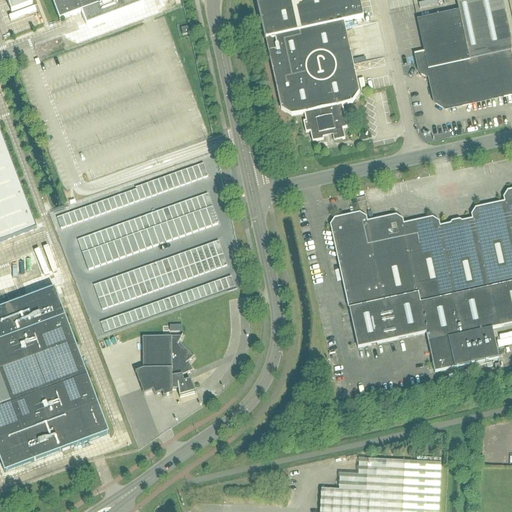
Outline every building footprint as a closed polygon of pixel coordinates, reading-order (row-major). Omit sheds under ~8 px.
[(30,0),(6,0),(12,14),(33,7),(30,0)] [(51,0),(60,22),(118,0),(51,0)] [(324,141),(323,138),(324,135),(323,134),(330,132),(331,133),(333,136),(334,143),(345,140),(343,130),(347,129),(343,107),(353,105),(359,94),(344,24),(363,20),(358,0),(260,0),(257,1),(281,111),(291,118),(304,115),(306,122),(303,123),(306,134),(310,133),(313,144),(324,141)] [(5,6),(0,7),(0,11),(6,30),(12,28),(5,6)] [(469,62),(459,12),(417,22),(424,55),(416,56),(420,73),(430,79),(435,104),(445,110),(511,95),(511,60),(510,53),(469,62)] [(190,36),(189,31),(188,29),(181,30),(182,37),(190,36)] [(0,244),(37,230),(0,131),(0,244)] [(203,165),(198,167),(202,180),(208,178),(203,165)] [(198,167),(192,169),(197,182),(202,180),(198,167)] [(192,169),(186,171),(191,184),(197,182),(192,169)] [(186,171),(181,173),(185,186),(191,184),(186,171)] [(181,173),(175,175),(180,188),(185,186),(181,173)] [(175,175),(169,177),(174,190),(180,188),(175,175)] [(169,177),(164,179),(168,192),(174,190),(169,177)] [(164,179),(158,181),(163,194),(168,192),(164,179)] [(158,181),(152,183),(157,196),(163,194),(158,181)] [(152,183),(147,185),(151,198),(157,196),(152,183)] [(147,185),(141,187),(146,200),(151,198),(147,185)] [(141,187),(135,189),(136,191),(140,202),(146,200),(141,187)] [(136,191),(130,193),(134,204),(140,202),(136,191)] [(426,334),(428,344),(435,374),(499,360),(492,330),(511,325),(511,192),(508,193),(504,199),(505,204),(476,210),(472,217),(473,221),(461,224),(460,226),(453,227),(451,226),(439,228),(438,223),(432,220),(403,226),(402,221),(396,217),(367,224),(366,219),(360,215),(335,221),(331,227),(358,350),(426,334)] [(130,193),(125,195),(129,206),(134,204),(130,193)] [(125,195),(119,197),(123,208),(129,206),(125,195)] [(208,195),(202,197),(207,211),(212,209),(208,195)] [(119,197),(113,199),(117,211),(123,208),(119,197)] [(202,197),(196,199),(201,213),(206,211),(207,211),(202,197)] [(113,199),(108,201),(112,213),(117,211),(113,199)] [(196,199),(191,201),(195,215),(199,213),(201,213),(196,199)] [(108,201),(102,203),(106,215),(112,213),(108,201)] [(191,201),(185,203),(190,217),(193,216),(195,215),(191,201)] [(102,203),(96,205),(100,217),(106,215),(102,203)] [(185,203),(179,205),(184,219),(186,218),(190,217),(185,203)] [(96,205),(91,207),(95,219),(100,217),(96,205)] [(179,205),(174,207),(178,221),(179,220),(184,219),(179,205)] [(91,207),(85,209),(89,221),(95,219),(91,207)] [(174,207),(168,209),(173,223),(178,221),(174,207)] [(85,209),(79,211),(83,223),(89,221),(85,209)] [(168,209),(162,211),(167,225),(173,223),(168,209)] [(207,211),(206,211),(212,228),(218,226),(212,209),(207,211)] [(79,211),(74,213),(78,225),(83,223),(79,211)] [(162,211),(157,213),(161,227),(166,225),(167,225),(162,211)] [(201,213),(199,213),(205,230),(212,228),(206,211),(201,213)] [(74,213),(68,215),(72,227),(78,225),(74,213)] [(157,213),(151,215),(156,229),(160,227),(161,227),(157,213)] [(195,215),(193,216),(199,233),(205,230),(199,213),(195,215)] [(68,215),(62,217),(66,229),(72,227),(68,215)] [(151,215),(145,218),(150,231),(153,230),(156,229),(151,215)] [(190,217),(186,218),(192,235),(199,233),(193,216),(190,217)] [(62,217),(57,219),(61,231),(66,229),(62,217)] [(145,218),(140,220),(144,233),(146,232),(150,231),(145,218)] [(184,219),(179,220),(185,237),(192,235),(186,218),(184,219)] [(140,220),(134,222),(139,235),(140,234),(144,233),(140,220)] [(178,221),(173,223),(179,240),(185,237),(179,220),(178,221)] [(134,222),(128,224),(133,237),(139,235),(134,222)] [(167,225),(166,225),(172,242),(179,240),(173,223),(167,225)] [(128,224),(123,226),(127,239),(133,237),(128,224)] [(161,227),(160,227),(166,244),(172,242),(166,225),(161,227)] [(123,226),(117,228),(122,241),(127,239),(123,226)] [(156,229),(153,230),(159,247),(166,244),(160,227),(156,229)] [(117,228),(111,230),(116,243),(120,241),(122,241),(117,228)] [(111,230),(106,232),(110,245),(113,244),(116,243),(111,230)] [(150,231),(146,232),(152,249),(159,247),(153,230),(150,231)] [(106,232),(100,234),(105,247),(107,246),(110,245),(106,232)] [(144,233),(140,234),(146,251),(152,249),(146,232),(144,233)] [(100,234),(94,236),(99,249),(101,248),(105,247),(100,234)] [(139,235),(133,237),(139,254),(146,251),(140,234),(139,235)] [(94,236),(89,238),(93,251),(94,251),(99,249),(94,236)] [(127,239),(133,256),(139,254),(133,237),(127,239)] [(89,238),(83,240),(88,253),(93,251),(89,238)] [(122,241),(120,241),(126,258),(133,256),(127,239),(122,241)] [(83,240),(77,242),(82,255),(88,253),(83,240)] [(116,243),(113,244),(119,261),(126,258),(120,241),(116,243)] [(218,243),(213,245),(217,258),(223,256),(218,243)] [(110,245),(107,246),(113,263),(119,261),(113,244),(110,245)] [(213,245),(207,247),(212,260),(217,258),(213,245)] [(105,247),(101,248),(107,265),(113,263),(107,246),(105,247)] [(207,247),(201,249),(206,262),(212,260),(207,247)] [(99,249),(94,251),(100,268),(107,265),(101,248),(99,249)] [(201,249),(196,251),(200,264),(206,262),(201,249)] [(93,251),(88,253),(94,270),(99,268),(100,268),(94,251),(93,251)] [(196,251),(190,253),(195,266),(200,264),(196,251)] [(88,253),(82,255),(88,272),(94,270),(88,253)] [(190,253),(184,255),(189,268),(195,266),(190,253)] [(184,255),(179,257),(183,270),(189,268),(184,255)] [(223,256),(217,258),(221,269),(227,267),(223,256)] [(179,257),(173,259),(178,272),(183,270),(179,257)] [(217,258),(212,260),(216,271),(221,269),(217,258)] [(173,259),(167,261),(172,274),(178,272),(173,259)] [(212,260),(206,262),(210,273),(216,271),(212,260)] [(167,261),(162,263),(166,276),(172,274),(167,261)] [(206,262),(200,264),(204,275),(210,273),(206,262)] [(162,263),(156,265),(161,278),(166,276),(162,263)] [(200,264),(195,266),(199,277),(204,275),(200,264)] [(156,265),(150,267),(155,280),(161,278),(156,265)] [(195,266),(189,268),(193,279),(199,277),(195,266)] [(150,267),(145,269),(149,282),(155,280),(150,267)] [(189,268),(183,270),(187,281),(193,279),(189,268)] [(145,269),(139,271),(144,284),(149,282),(145,269)] [(183,270),(178,272),(182,283),(187,281),(183,270)] [(139,271),(133,273),(138,286),(144,284),(139,271)] [(178,272),(172,274),(176,285),(182,283),(178,272)] [(133,273),(128,275),(132,288),(138,286),(133,273)] [(172,274),(166,276),(170,287),(176,285),(172,274)] [(128,275),(122,277),(127,290),(132,288),(128,275)] [(166,276),(161,278),(165,289),(170,287),(166,276)] [(122,277),(116,279),(121,292),(127,290),(122,277)] [(64,278),(0,299),(0,307),(66,286),(64,278)] [(161,278),(155,280),(159,291),(165,289),(161,278)] [(231,278),(225,280),(229,291),(235,289),(231,278)] [(116,279),(111,281),(115,294),(121,292),(116,279)] [(155,280),(149,282),(153,293),(159,291),(155,280)] [(225,280),(220,282),(223,293),(229,291),(225,280)] [(111,281),(105,283),(110,296),(115,294),(111,281)] [(149,282),(144,284),(148,295),(153,293),(149,282)] [(220,282),(214,284),(218,295),(223,293),(220,282)] [(105,283),(99,285),(104,298),(110,296),(105,283)] [(144,284),(138,286),(142,297),(148,295),(144,284)] [(214,284),(208,286),(212,297),(218,295),(214,284)] [(99,285),(94,287),(98,300),(104,298),(99,285)] [(138,286),(132,288),(136,299),(142,297),(138,286)] [(208,286),(203,288),(206,299),(212,297),(208,286)] [(132,288),(127,290),(131,301),(136,299),(132,288)] [(203,288),(197,290),(201,301),(206,299),(203,288)] [(127,290),(121,292),(125,303),(131,301),(127,290)] [(197,290),(191,292),(195,303),(201,301),(197,290)] [(121,292),(115,294),(119,305),(125,303),(121,292)] [(191,292),(186,294),(189,305),(195,303),(191,292)] [(115,294),(110,296),(114,307),(119,305),(115,294)] [(186,294),(180,297),(184,307),(189,305),(186,294)] [(110,296),(104,298),(108,309),(114,307),(110,296)] [(180,297),(174,299),(178,309),(184,307),(180,297)] [(104,298),(98,300),(102,311),(108,309),(104,298)] [(174,299),(169,301),(172,311),(178,309),(174,299)] [(169,301),(163,303),(167,313),(172,311),(169,301)] [(163,303),(157,305),(161,315),(167,313),(163,303)] [(157,305),(152,307),(155,317),(161,315),(157,305)] [(152,307),(146,309),(150,319),(155,317),(152,307)] [(146,309),(140,311),(144,321),(150,319),(146,309)] [(140,311),(135,313),(138,323),(144,321),(140,311)] [(135,313),(129,315),(133,325),(138,323),(135,313)] [(129,315),(123,317),(127,327),(133,325),(129,315)] [(123,317),(118,319),(121,329),(127,327),(123,317)] [(0,462),(5,474),(109,435),(98,407),(65,319),(0,343),(0,462)] [(118,319),(112,321),(116,331),(121,329),(118,319)] [(112,321),(106,323),(110,333),(116,331),(112,321)] [(106,323),(101,325),(104,335),(110,333),(106,323)] [(182,338),(143,339),(143,371),(135,374),(144,396),(153,392),(155,397),(163,394),(164,398),(163,398),(163,399),(173,395),(173,391),(179,391),(180,399),(195,395),(196,394),(190,382),(184,383),(182,377),(194,372),(192,373),(187,364),(195,358),(194,358),(193,359),(179,346),(183,336),(182,336),(182,338)] [(438,511),(441,465),(368,461),(366,493),(321,491),(320,508),(320,511),(438,511)]
